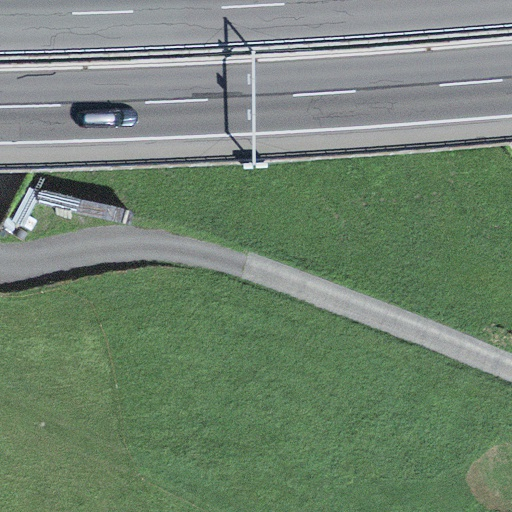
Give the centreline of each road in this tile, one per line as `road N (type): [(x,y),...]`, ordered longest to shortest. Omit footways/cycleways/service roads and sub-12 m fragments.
road 1 (motorway): [(0,107),(511,79)]
road 2 (motorway): [(354,0),(0,16)]
